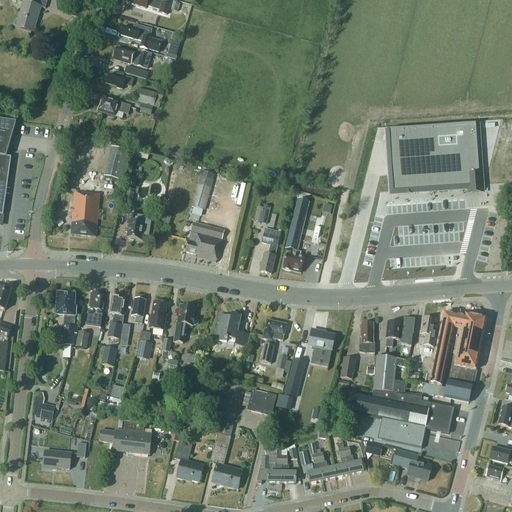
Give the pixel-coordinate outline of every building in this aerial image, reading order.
[(45,9),(47,0),(29,0),(29,4),(23,2),(16,26),(32,31),(35,22),(37,23),(41,8),(45,9)] [(159,13),(167,15),(170,6),(151,0),(131,0),(131,4),(138,6),(146,9),(147,7),(160,11),(159,13)] [(171,11),(178,12),(180,4),(173,3),(171,11)] [(151,39),(150,38),(152,31),(134,25),(133,30),(124,27),(121,36),(137,41),(142,42),(140,48),(148,50),(159,53),(162,43),(151,39)] [(131,65),(131,64),(135,65),(135,66),(147,70),(151,55),(139,52),(138,55),(134,54),(133,53),(133,52),(128,51),(127,52),(117,49),(114,60),(131,65)] [(169,56),(175,58),(177,52),(171,50),(169,56)] [(125,74),(146,80),(148,74),(127,67),(125,74)] [(132,87),(134,80),(126,77),(125,80),(109,75),(107,85),(117,88),(117,89),(122,90),(124,85),(132,87)] [(135,101),(159,108),(162,96),(138,89),(135,101)] [(128,115),(130,107),(119,103),(113,102),(112,102),(102,99),(99,112),(115,117),(116,112),(128,115)] [(139,112),(151,115),(153,108),(141,105),(139,112)] [(16,124),(0,122),(0,215),(3,216),(11,158),(6,157),(16,124)] [(478,124),(385,131),(390,193),(468,187),(468,191),(476,191),(483,190),(478,124)] [(108,148),(102,177),(122,181),(129,152),(108,148)] [(192,207),(205,211),(214,176),(201,172),(192,207)] [(125,204),(132,205),(134,193),(127,192),(125,204)] [(87,237),(96,237),(100,195),(82,193),(82,194),(75,194),(71,235),(80,236),(87,237)] [(285,263),(283,270),(291,272),(301,274),(304,259),(300,258),(301,253),(297,252),(310,199),(302,197),(301,202),(297,201),(285,249),(293,251),(292,256),(287,255),(285,260),(284,263),(285,263)] [(271,208),(264,206),(264,209),(257,208),(254,222),(266,225),(271,208)] [(135,240),(143,242),(144,236),(149,236),(150,227),(143,226),(144,223),(136,222),(137,215),(130,214),(128,226),(130,226),(127,239),(130,240),(130,241),(133,242),(135,240)] [(194,223),(186,253),(196,256),(196,258),(216,264),(225,232),(194,223)] [(265,229),(264,234),(261,244),(271,246),(268,255),(264,254),(260,272),(271,276),(276,257),(275,257),(278,248),(278,247),(280,238),(281,233),(265,229)] [(0,309),(5,311),(11,291),(10,291),(10,288),(4,286),(2,288),(1,288),(0,289),(0,288),(0,309)] [(56,317),(65,317),(64,327),(62,327),(61,345),(73,345),(74,334),(76,334),(77,328),(74,328),(74,318),(75,318),(76,309),(74,309),(75,296),(65,295),(65,293),(60,293),(59,295),(57,295),(56,317)] [(90,295),(87,317),(89,318),(88,324),(100,326),(103,304),(101,304),(103,296),(99,296),(98,293),(94,293),(93,295),(90,295)] [(114,298),(111,298),(109,315),(115,316),(112,325),(110,324),(107,338),(119,341),(124,318),(122,317),(125,299),(120,299),(119,296),(115,295),(114,298)] [(135,324),(142,325),(145,302),(142,301),(142,299),(137,299),(136,301),(134,300),(133,312),(131,312),(131,317),(136,318),(135,324)] [(164,330),(167,305),(166,304),(165,303),(162,302),(160,304),(153,303),(151,319),(152,319),(150,328),(164,330)] [(177,325),(174,343),(183,344),(185,327),(192,328),(192,326),(195,327),(197,325),(198,320),(196,319),(193,318),(195,308),(181,306),(179,318),(177,318),(176,325),(177,325)] [(443,314),(429,385),(442,388),(444,378),(446,379),(445,380),(448,381),(471,385),(474,370),(475,371),(486,320),(465,316),(464,319),(443,314)] [(239,333),(242,318),(232,315),(231,319),(220,317),(215,341),(227,343),(228,340),(236,342),(235,346),(247,349),(250,336),(239,333)] [(424,319),(421,335),(426,336),(424,346),(430,347),(433,348),(437,328),(434,327),(435,320),(432,320),(431,318),(428,317),(426,319),(424,319)] [(388,323),(386,348),(392,348),(393,340),(402,341),(401,345),(409,347),(411,347),(413,334),(414,334),(415,322),(404,320),(403,324),(400,324),(398,322),(396,322),(394,324),(388,323)] [(282,342),(286,325),(266,321),(262,340),(270,341),(269,346),(264,345),(260,362),(270,364),(276,341),(282,342)] [(0,337),(8,340),(11,328),(0,324),(0,337)] [(373,331),(373,324),(362,324),(362,326),(360,326),(360,339),(361,339),(361,347),(359,347),(359,353),(365,355),(375,354),(375,344),(374,344),(374,331),(373,331)] [(334,337),(319,334),(319,332),(311,330),(308,347),(331,352),(334,337)] [(76,348),(86,350),(89,334),(79,333),(76,348)] [(121,336),(120,343),(127,344),(128,337),(121,336)] [(162,351),(169,352),(171,341),(164,340),(162,351)] [(0,342),(0,345),(0,367),(6,368),(9,343),(0,342)] [(140,343),(137,359),(146,361),(149,345),(148,345),(140,343)] [(101,366),(113,369),(117,351),(105,348),(101,366)] [(422,356),(431,358),(432,349),(423,348),(422,356)] [(185,361),(194,362),(195,356),(186,354),(185,361)] [(290,366),(286,365),(287,358),(279,356),(276,369),(284,371),(285,370),(289,371),(290,366)] [(376,357),(372,391),(404,395),(406,382),(408,363),(408,362),(394,359),(376,357)] [(339,379),(352,381),(353,375),(354,375),(356,360),(343,359),(341,372),(340,372),(339,379)] [(162,369),(176,371),(178,362),(164,360),(162,369)] [(285,396),(295,399),(305,364),(295,361),(285,396)] [(409,374),(408,381),(418,382),(419,375),(409,374)] [(447,389),(445,399),(468,404),(472,386),(471,385),(448,381),(447,389)] [(112,386),(110,397),(121,400),(124,389),(112,386)] [(247,411),(270,417),(275,397),(252,391),(247,411)] [(401,424),(400,424),(425,429),(425,427),(428,428),(428,429),(449,434),(449,432),(454,429),(451,424),(455,421),(453,416),(454,409),(458,410),(421,402),(422,397),(421,397),(421,398),(373,392),(372,397),(350,393),(346,412),(401,424)] [(280,395),(277,405),(284,407),(286,400),(287,397),(280,395)] [(39,404),(38,418),(51,420),(53,406),(39,404)] [(511,410),(502,408),(498,426),(509,428),(508,430),(511,431),(511,433),(511,432),(511,410)] [(322,412),(316,411),(314,419),(320,421),(322,412)] [(113,453),(149,457),(151,436),(142,435),(144,425),(125,423),(124,433),(115,432),(114,434),(100,432),(99,443),(114,445),(113,453)] [(218,435),(210,464),(211,464),(212,462),(218,463),(217,466),(212,484),(224,487),(224,486),(237,489),(236,490),(237,491),(242,472),(223,467),(230,438),(233,426),(221,423),(221,424),(219,431),(218,435)] [(400,424),(398,435),(395,434),(394,442),(404,444),(404,445),(421,448),(421,447),(423,447),(424,441),(422,441),(425,429),(400,424)] [(176,430),(173,442),(179,443),(182,431),(176,430)] [(329,441),(330,434),(327,433),(322,431),(320,431),(319,439),(329,441)] [(373,433),(371,444),(383,446),(386,436),(373,433)] [(343,441),(343,445),(344,450),(349,476),(363,473),(361,463),(354,464),(352,457),(351,457),(349,449),(346,449),(347,442),(343,441)] [(179,443),(174,460),(175,460),(176,457),(189,460),(192,447),(192,446),(179,443)] [(365,444),(364,454),(380,455),(381,446),(365,444)] [(76,458),(84,459),(86,446),(78,445),(76,458)] [(308,446),(310,456),(317,455),(315,445),(308,446)] [(342,467),(334,469),(336,479),(349,476),(344,450),(343,445),(338,446),(339,451),(342,467)] [(320,450),(317,451),(318,455),(317,455),(323,482),(336,479),(334,469),(328,470),(326,463),(324,463),(322,454),(321,455),(320,450)] [(511,455),(509,455),(510,452),(504,451),(503,453),(492,450),(490,460),(507,464),(507,462),(511,463),(510,465),(511,465),(511,455)] [(409,469),(407,477),(427,482),(431,466),(415,462),(417,457),(418,457),(418,456),(397,451),(393,465),(409,469)] [(69,471),(71,455),(45,452),(43,471),(50,472),(51,468),(69,471)] [(282,457),(282,484),(295,485),(296,474),(289,474),(289,465),(287,465),(288,457),(287,457),(287,452),(282,452),(282,457)] [(299,454),(300,457),(302,467),(309,466),(307,453),(299,454)] [(314,473),(307,474),(309,485),(323,482),(317,455),(312,456),(314,465),(312,466),(314,473)] [(260,470),(257,481),(268,481),(268,484),(282,484),(282,457),(277,457),(277,465),(275,465),(275,473),(268,473),(268,470),(262,470),(260,470)] [(181,462),(177,478),(186,481),(186,480),(190,481),(190,482),(191,482),(191,481),(199,483),(203,467),(188,463),(181,461),(181,462)] [(511,479),(511,469),(504,467),(504,470),(488,467),(487,472),(486,472),(485,475),(486,475),(485,478),(492,480),(491,482),(500,484),(502,477),(511,479)]
